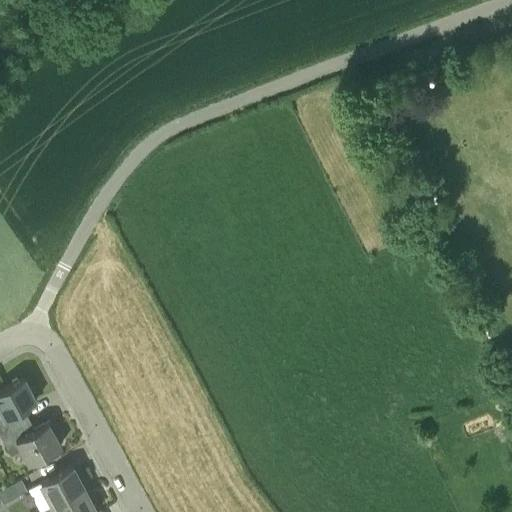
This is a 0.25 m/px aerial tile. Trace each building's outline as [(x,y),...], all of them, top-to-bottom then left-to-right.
[(0,432),(27,418),(21,407),(36,400),(23,375),(0,387),(0,432)] [(32,429),(27,418),(0,432),(0,435),(9,454),(20,448),(28,462),(60,445),(47,421),(32,429)] [(52,505),(83,488),(71,465),(39,481),(52,505)] [(0,499),(1,502),(25,489),(19,477),(0,487),(0,499)] [(95,511),(96,511),(83,488),(52,505),(40,511),(41,511),(95,511)]
